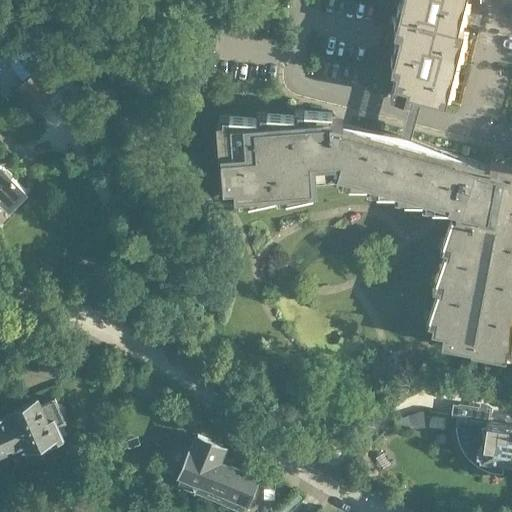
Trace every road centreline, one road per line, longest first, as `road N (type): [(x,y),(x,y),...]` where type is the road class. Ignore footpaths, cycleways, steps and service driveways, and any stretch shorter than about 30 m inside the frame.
road 1 (residential): [(135,340),(230,422),(371,511)]
road 2 (unknown): [(462,117),(310,79),(298,64),(307,0)]
road 3 (residential): [(0,402),(135,340)]
road 4 (residential): [(0,292),(135,340)]
